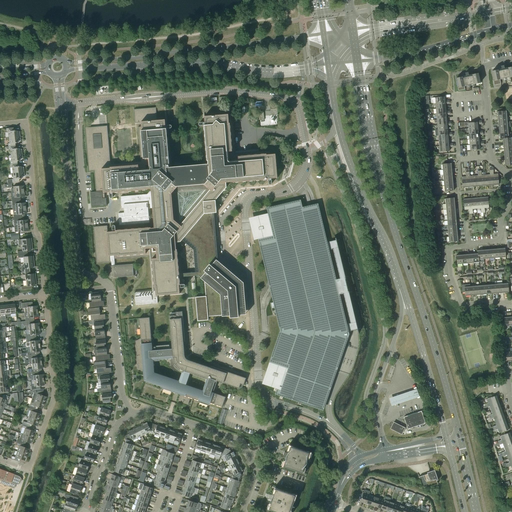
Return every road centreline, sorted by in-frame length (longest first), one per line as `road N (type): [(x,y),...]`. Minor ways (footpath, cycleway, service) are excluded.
road 1 (residential): [(245,204),(290,188),(306,167),(297,107),(288,99),(208,90),(60,103)]
road 2 (secondary): [(460,438),(378,181),(360,87)]
road 3 (residential): [(132,415),(122,394),(110,291),(79,267),(60,103)]
road 4 (unclassified): [(339,436),(261,391),(245,204)]
road 5 (tertiary): [(66,71),(184,62),(302,67)]
road 6 (tertiary): [(294,39),(65,61)]
road 7 (residential): [(44,294),(54,397),(28,469),(0,459)]
road 8 (secondary): [(331,92),(349,163),(401,284)]
road 9 (residential): [(511,307),(460,300),(448,248),(499,241),(511,199)]
road 10 (residential): [(0,124),(25,121),(44,294)]
road 11 (tertiary): [(401,284),(401,316),(374,393),(384,449)]
road 12 (secondary): [(401,284),(445,436)]
road 13 (residential): [(490,158),(482,65),(511,59)]
